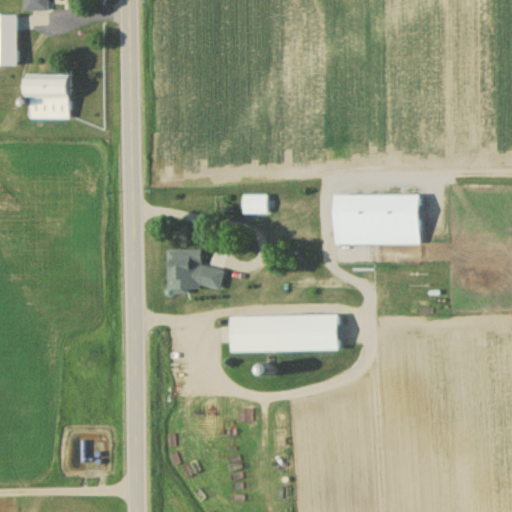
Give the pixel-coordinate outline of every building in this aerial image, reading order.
[(23,0),(23,14),(48,14),(48,0),(23,0)] [(18,18),(0,18),(0,69),(18,70),(18,18)] [(28,122),(70,122),(70,78),(28,78),(28,122)] [(245,217),(270,218),(270,198),(245,198),(245,217)] [(422,198),(336,199),(336,249),(422,249),(422,198)] [(184,291),(223,292),(224,271),(204,271),(204,254),(170,253),(170,284),(184,284),(184,291)] [(339,319),(232,319),(232,356),(339,355),(339,319)]
